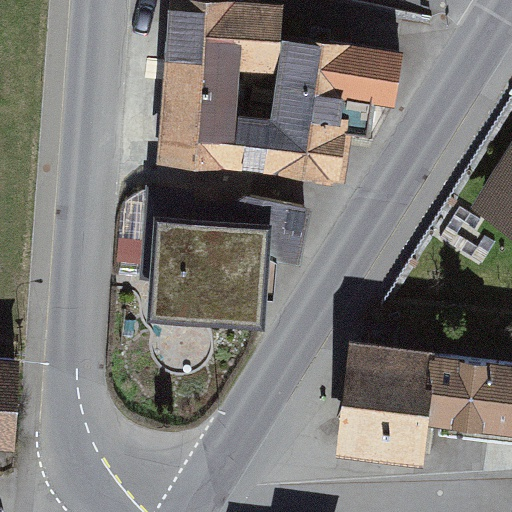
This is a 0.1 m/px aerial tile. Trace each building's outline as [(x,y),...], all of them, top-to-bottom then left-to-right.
[(257,163),(264,24),(263,0),(153,0),(150,152),(257,163)] [(390,43),(264,24),(257,163),(334,173),(337,131),(369,134),(390,43)] [(511,226),(511,134),(469,196),(511,226)] [(233,183),(235,215),(142,210),(137,307),(254,313),(258,245),(291,258),(303,203),(233,183)] [(339,332),(328,447),(411,455),(413,430),(421,340),(339,332)] [(413,430),(511,440),(511,349),(421,340),(413,430)]
